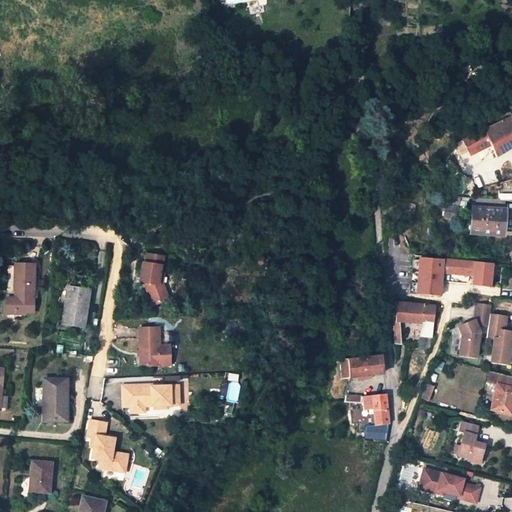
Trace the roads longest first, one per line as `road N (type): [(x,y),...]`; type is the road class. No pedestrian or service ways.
road 1 (residential): [(0,231),(113,237),(118,252),(94,392)]
road 2 (track): [(342,119),(362,136),(389,368)]
road 3 (residential): [(389,368),(396,404),(376,511)]
